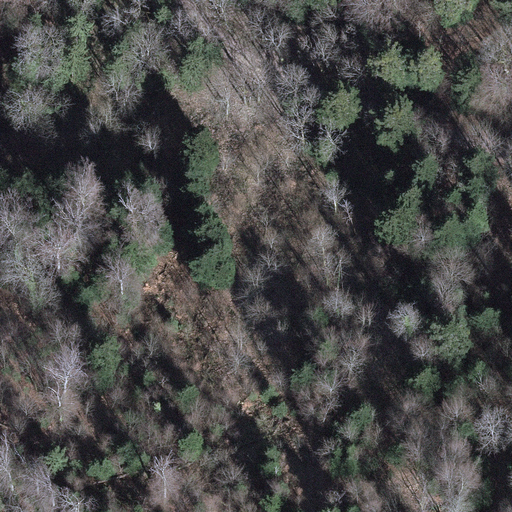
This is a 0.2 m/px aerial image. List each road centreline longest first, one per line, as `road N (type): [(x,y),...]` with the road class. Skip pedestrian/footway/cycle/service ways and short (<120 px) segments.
road 1 (track): [(181,0),(264,72),(511,153)]
road 2 (track): [(0,170),(48,148),(84,118),(106,22),(119,0)]
